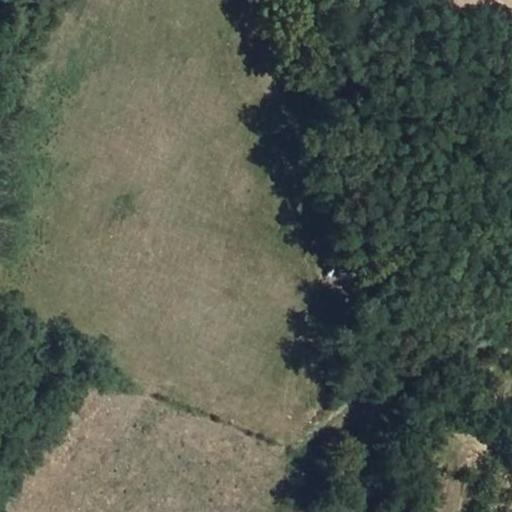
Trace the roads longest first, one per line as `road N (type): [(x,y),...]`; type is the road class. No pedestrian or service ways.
road 1 (track): [(388,386),(382,241),(345,103),(303,0)]
road 2 (track): [(511,280),(469,328),(388,386)]
